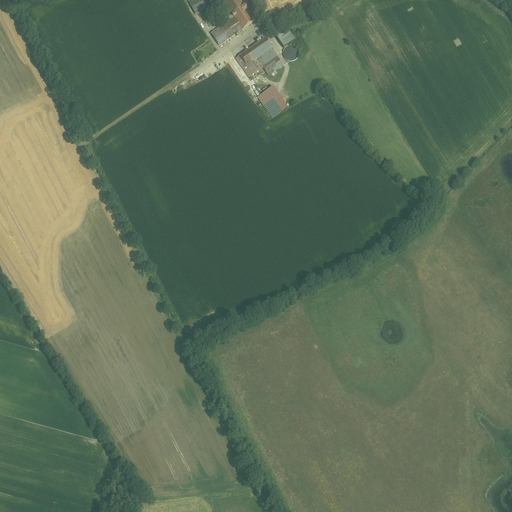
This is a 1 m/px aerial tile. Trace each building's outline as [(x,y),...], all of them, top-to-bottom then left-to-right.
[(187,0),(196,14),(221,0),(187,0)] [(245,11),(237,0),(228,0),(224,3),(235,18),(245,11)] [(235,18),(212,34),(220,46),(253,22),(245,11),(235,18)] [(286,27),(275,35),(284,48),(295,40),(286,27)] [(283,66),(265,39),(236,59),(249,78),(263,68),(269,76),(283,66)] [(292,47),(291,46),(290,47),(288,47),(287,47),(286,48),(286,49),(285,50),(284,51),(284,52),(284,53),(284,54),(284,55),(284,56),(284,57),(285,58),(285,59),(286,60),(287,60),(288,61),(289,61),(290,61),(291,61),(293,61),(294,61),(295,60),(296,59),(297,59),(298,58),(298,57),(298,56),(299,55),(299,54),(299,53),(298,52),(298,51),(298,50),(297,49),(296,48),(295,47),(294,47),(293,47),(292,47)] [(272,101),(264,106),(272,119),(281,113),(272,101)]
